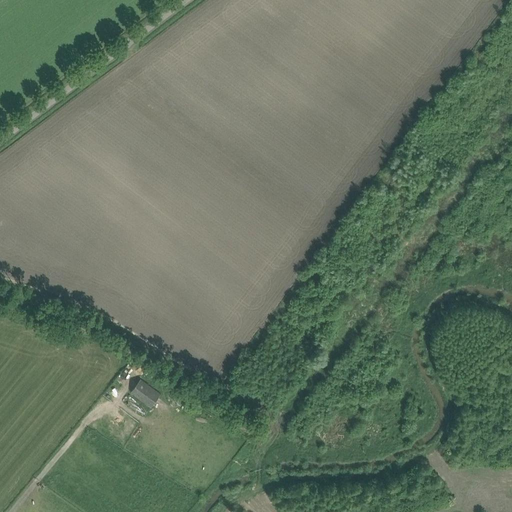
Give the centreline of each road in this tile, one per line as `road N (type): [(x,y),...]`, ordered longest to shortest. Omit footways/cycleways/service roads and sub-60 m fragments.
road 1 (track): [(221,511),(237,494),(265,485),(376,475),(431,451),(454,410),(428,350),(434,322),(463,301),(511,315)]
road 2 (unclassified): [(0,139),(185,0)]
